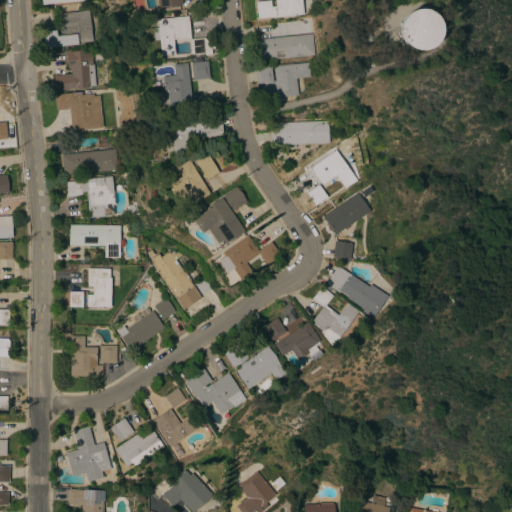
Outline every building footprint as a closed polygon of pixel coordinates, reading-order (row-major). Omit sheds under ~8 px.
[(300,0),(302,15),(275,17),(256,18),(255,2),(269,0),(270,6),(274,6),(273,0),(300,0)] [(92,41),(77,43),(77,44),(43,47),(41,31),(55,30),(56,36),(60,35),(58,14),(88,10),(92,41)] [(398,11),(397,49),(434,50),(436,12),(398,11)] [(189,38),(172,39),(173,54),(159,56),(158,40),(152,41),(151,28),(157,27),(156,19),(187,16),(189,38)] [(311,34),(313,55),(257,60),(255,39),(311,34)] [(206,38),(207,53),(190,55),(189,39),(206,38)] [(68,88),(68,90),(54,91),(53,75),(70,74),(70,69),(67,69),(65,51),(90,48),(91,64),(92,63),(94,86),(68,88)] [(208,78),(191,80),(189,62),(194,62),(194,59),(200,58),(200,62),(207,61),(208,78)] [(190,102),(167,105),(166,89),(162,90),(161,77),(173,75),(172,65),(186,63),(190,102)] [(260,99),(259,86),(255,86),(254,69),(256,68),(266,67),(270,67),(271,81),(274,81),(272,66),(307,63),(309,77),(295,78),(297,95),(260,99)] [(101,128),(70,130),(68,109),(55,110),(54,95),(80,92),(80,95),(92,94),(92,96),(99,95),(101,128)] [(186,138),(187,153),(172,155),(169,119),(219,114),(222,135),(186,138)] [(271,145),(270,123),(327,121),(328,143),(271,145)] [(334,148),(335,148),(334,147),(337,145),(338,146),(350,137),(351,138),(352,150),(349,153),(337,152),(334,148)] [(114,149),(116,170),(115,170),(115,171),(111,171),(111,170),(62,175),(60,155),(114,149)] [(355,180),(343,188),(335,176),(320,186),(319,187),(326,197),(314,206),(305,192),(314,186),(313,185),(318,182),(308,167),(334,150),(355,180)] [(181,210),(166,185),(180,176),(175,168),(187,160),(193,168),(197,166),(194,161),(207,155),(218,172),(201,182),(208,193),(181,210)] [(114,205),(110,205),(110,206),(112,206),(113,215),(105,215),(105,216),(88,218),(85,192),(81,192),(81,195),(66,197),(65,182),(78,181),(78,179),(106,177),(106,178),(111,177),(114,205)] [(245,202),(232,211),(226,204),(222,195),(235,187),(241,194),(245,202)] [(366,195),(360,197),(358,192),(364,189),(366,195)] [(334,235),(321,216),(355,193),(368,211),(334,235)] [(234,238),(223,244),(221,240),(216,243),(206,229),(201,233),(191,218),(210,204),(221,198),(243,231),(234,238)] [(0,216),(10,216),(11,237),(0,237),(0,216)] [(119,225),(118,258),(103,257),(103,246),(68,245),(68,225),(119,225)] [(279,255),(271,261),(272,262),(268,265),(267,263),(265,264),(258,253),(244,263),(251,273),(240,281),(232,269),(226,273),(217,261),(223,256),(221,253),(246,235),(257,251),(269,242),(279,255)] [(348,260),(331,257),(333,241),(351,243),(348,260)] [(0,242),(11,242),(10,259),(0,259),(0,242)] [(150,250),(153,255),(150,257),(148,258),(145,253),(150,250)] [(151,265),(152,264),(150,259),(157,254),(159,257),(167,252),(169,252),(170,253),(172,251),(178,253),(179,256),(174,260),(182,272),(183,272),(189,281),(200,298),(182,310),(151,265)] [(367,287),(369,284),(386,295),(371,318),(360,311),(362,309),(345,298),(347,296),(339,291),(338,293),(324,284),(336,266),(367,287)] [(109,308),(86,307),(86,295),(92,295),(92,286),(86,286),(86,268),(109,269),(108,278),(110,278),(109,308)] [(193,284),(203,277),(210,288),(200,294),(193,284)] [(321,331),(309,322),(321,307),(311,299),(320,286),(332,295),(324,305),(337,315),(346,303),(357,312),(336,339),(335,339),(330,345),(319,333),(321,331)] [(81,307),(68,307),(68,291),(82,291),(81,307)] [(174,312),(161,320),(152,306),(155,304),(154,303),(159,300),(159,301),(165,298),(174,312)] [(0,309),(8,310),(8,325),(0,325),(0,309)] [(130,351),(115,331),(122,326),(124,329),(151,311),(163,328),(130,351)] [(271,341),(261,327),(275,318),(285,332),(271,341)] [(306,322),(319,340),(317,341),(318,343),(314,346),(317,350),(308,356),(306,354),(297,360),(290,349),(280,356),(273,344),(306,322)] [(115,363),(98,362),(98,361),(95,361),(95,365),(100,365),(100,378),(88,378),(88,376),(69,376),(69,336),(83,336),(83,347),(95,347),(95,348),(98,348),(98,345),(115,346),(115,363)] [(8,357),(0,356),(0,338),(7,338),(7,341),(8,341),(8,357)] [(222,354),(237,344),(246,357),(231,367),(222,354)] [(266,347),(279,366),(280,365),(285,373),(274,380),(270,373),(246,389),(233,369),(266,347)] [(210,381),(204,385),(205,387),(214,382),(213,381),(227,372),(245,400),(233,407),(232,406),(219,415),(210,402),(202,407),(195,397),(194,398),(182,381),(202,368),(210,381)] [(163,396),(176,388),(184,400),(171,409),(163,396)] [(179,423),(188,417),(196,428),(168,447),(168,446),(166,447),(162,441),(164,441),(150,421),(168,408),(179,423)] [(132,432),(118,442),(109,428),(122,418),(132,432)] [(109,469),(100,471),(102,477),(86,482),(83,473),(70,476),(64,453),(77,449),(72,431),(87,426),(92,445),(102,442),(109,469)] [(148,426),(160,443),(158,444),(159,446),(132,465),(131,463),(125,467),(113,449),(148,426)] [(211,495),(193,511),(191,511),(179,499),(171,507),(160,495),(172,485),(169,482),(183,469),(189,475),(191,473),(211,495)] [(274,495),(258,507),(261,511),(259,511),(238,511),(234,506),(245,498),(236,486),(255,471),(274,495)] [(276,489),(271,482),(277,477),(283,484),(276,489)] [(104,491),(103,500),(102,500),(101,511),(80,511),(81,505),(66,504),(67,489),(104,491)] [(356,511),(359,500),(370,503),(372,495),(384,498),(383,503),(393,505),(391,511),(356,511)]
